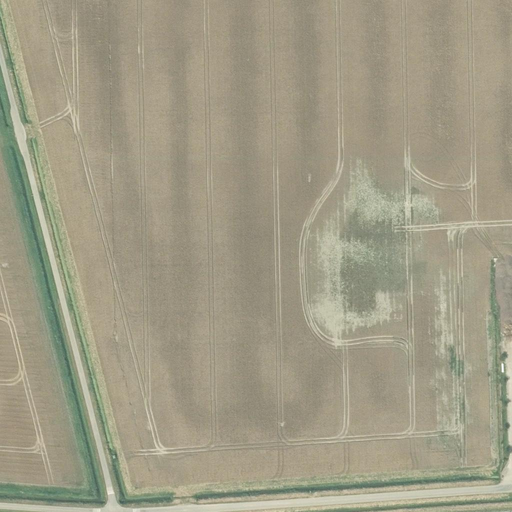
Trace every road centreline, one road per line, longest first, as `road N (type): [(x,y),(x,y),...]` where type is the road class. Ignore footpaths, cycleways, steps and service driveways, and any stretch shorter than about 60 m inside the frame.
road 1 (unclassified): [(117,511),(0,54)]
road 2 (unclassified): [(149,511),(511,486)]
